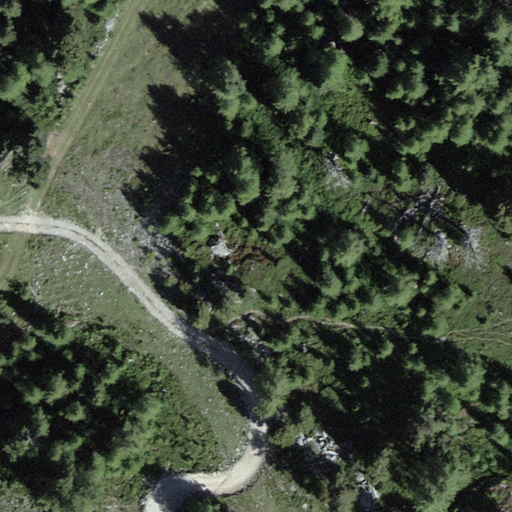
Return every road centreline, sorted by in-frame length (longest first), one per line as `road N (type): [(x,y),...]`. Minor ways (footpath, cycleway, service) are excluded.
road 1 (track): [(0,222),(60,231),(98,249),(166,316),(213,344),(241,381),(259,449),(239,479),(187,482),(160,496),(159,511)]
road 2 (track): [(0,281),(147,0)]
